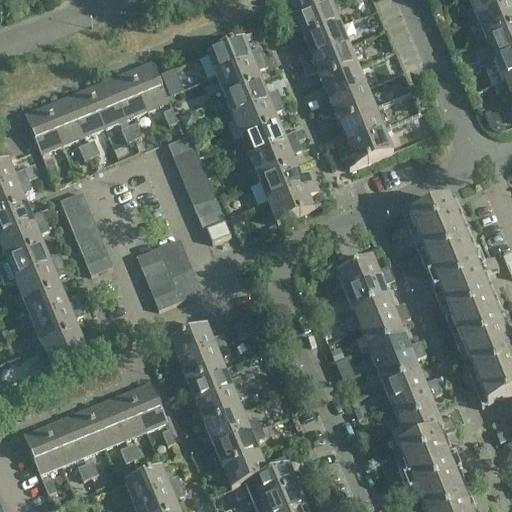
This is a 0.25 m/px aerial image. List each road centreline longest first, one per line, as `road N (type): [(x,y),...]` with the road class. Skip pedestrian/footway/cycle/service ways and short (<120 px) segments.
road 1 (residential): [(206,279),(154,164),(94,190),(153,330),(217,304)]
road 2 (residential): [(370,511),(283,306),(277,268)]
road 3 (residential): [(277,268),(310,239),(489,163)]
road 4 (residential): [(489,163),(469,141),(410,0)]
road 5 (unclassified): [(0,47),(114,0)]
